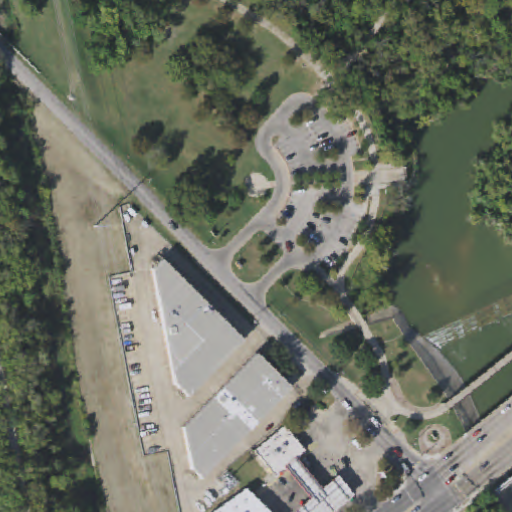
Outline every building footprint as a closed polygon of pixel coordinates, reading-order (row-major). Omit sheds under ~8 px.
[(245,343),(189,400),(173,385),(151,271),(162,260),(245,343)] [(290,389),(201,480),(190,469),(181,429),(255,354),(290,389)] [(279,471),(274,475),(254,450),(283,426),(303,450),(298,455),(298,459),(296,460),(284,470),(279,471)] [(337,511),(333,507),(326,511),(309,511),(292,490),(302,483),(282,457),(251,481),(272,507),(281,499),(291,511),(337,511)] [(296,460),(299,465),(319,489),(335,476),(351,496),(331,511),(293,511),(308,499),(284,470),(296,460)] [(268,511),(210,511),(245,489),(268,511)]
